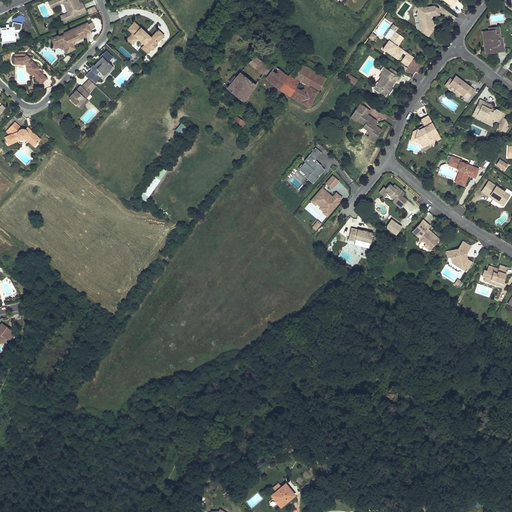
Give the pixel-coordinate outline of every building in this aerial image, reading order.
[(78,0),(54,0),(57,6),(64,3),(68,13),(61,17),(64,22),(86,12),(82,3),(80,4),(78,0)] [(418,13),(416,15),(421,18),(421,22),(424,25),(420,30),(428,36),(433,29),(432,29),(435,26),(432,24),(432,20),(430,20),(430,16),(432,16),(439,15),(439,9),(435,7),(427,8),(426,7),(425,4),(418,5),(419,8),(418,9),(418,13)] [(133,33),(127,39),(133,44),(138,39),(145,45),(142,48),(148,54),(151,50),(157,44),(164,36),(158,31),(152,37),(148,33),(146,35),(144,33),(146,32),(141,28),(135,22),(128,29),(133,33)] [(7,30),(7,29),(2,29),(0,28),(0,34),(2,35),(4,44),(16,42),(15,32),(21,34),(23,25),(14,23),(13,28),(9,28),(10,30),(7,30)] [(54,38),(51,40),(54,47),(59,45),(66,48),(68,53),(75,49),(73,46),(75,41),(86,37),(84,34),(91,31),(87,23),(69,32),(63,39),(54,38)] [(498,26),(488,28),(489,32),(494,31),(494,35),(497,34),(498,39),(501,39),(498,26)] [(485,47),(486,54),(494,52),(494,50),(497,49),(497,52),(505,51),(503,43),(502,39),(501,39),(498,39),(497,34),(494,35),(494,31),(489,32),(487,32),(488,36),(485,36),(486,47),(485,47)] [(395,32),(383,49),(398,60),(402,53),(396,49),(397,47),(396,45),(402,37),(395,32)] [(371,33),(368,38),(373,41),(376,36),(371,33)] [(276,37),(268,46),(271,49),(278,40),(276,37)] [(59,45),(54,47),(55,49),(59,48),(64,50),(66,54),(68,53),(66,48),(59,45)] [(268,46),(260,56),(263,59),(266,55),(267,56),(269,53),(268,52),(271,49),(268,46)] [(91,70),(85,77),(89,80),(94,85),(103,75),(104,76),(112,67),(108,63),(113,58),(106,52),(101,57),(102,58),(94,66),(93,65),(90,69),(91,70)] [(30,60),(26,55),(25,56),(16,56),(16,65),(22,65),(26,65),(27,66),(31,70),(31,77),(35,77),(37,79),(35,80),(41,86),(47,80),(39,72),(41,70),(33,63),(30,64),(28,62),(30,60)] [(63,60),(66,63),(72,58),(68,55),(63,60)] [(405,55),(401,62),(408,67),(414,58),(410,55),(409,57),(405,55)] [(255,56),(249,63),(263,75),(264,74),(269,68),(261,61),(258,59),(255,56)] [(116,61),(113,58),(108,63),(112,67),(104,76),(103,75),(100,79),(102,81),(115,67),(113,65),(116,61)] [(308,61),(305,65),(316,72),(319,67),(308,61)] [(302,65),(293,79),(317,92),(325,78),(302,65)] [(267,76),(266,78),(285,93),(309,107),(317,92),(293,79),(288,76),(287,77),(274,67),(272,70),(267,76)] [(374,83),(372,85),(374,92),(375,93),(377,93),(378,92),(384,96),(386,93),(390,88),(395,81),(397,82),(401,76),(390,69),(388,71),(383,67),(379,71),(381,73),(384,74),(381,78),(377,84),(376,82),(374,83)] [(231,85),(227,89),(243,102),(256,85),(243,75),(244,73),(242,72),(237,78),(231,85)] [(347,73),(343,78),(355,85),(357,80),(347,73)] [(453,81),(449,85),(458,91),(464,96),(463,97),(467,101),(474,92),(470,88),(471,87),(456,76),(453,81)] [(450,79),(445,85),(456,94),(458,91),(449,85),(453,81),(450,79)] [(94,85),(89,80),(85,85),(91,91),(95,86),(94,85)] [(80,87),(69,99),(77,107),(85,99),(89,95),(88,94),(91,91),(85,85),(82,88),(80,87)] [(85,99),(77,107),(80,110),(88,102),(85,99)] [(505,114),(497,110),(496,113),(491,110),(491,109),(488,107),(489,105),(480,100),(474,113),(487,120),(486,123),(492,125),(493,122),(496,121),(501,123),(496,133),(503,136),(508,128),(507,128),(508,126),(506,122),(504,121),(504,120),(504,119),(503,119),(505,114)] [(363,112),(357,120),(364,126),(363,127),(368,131),(371,133),(370,134),(376,139),(382,130),(376,126),(376,125),(374,123),(376,121),(367,115),(363,112)] [(474,113),(472,116),(486,123),(487,120),(474,113)] [(441,139),(428,115),(420,119),(423,125),(416,128),(417,129),(413,131),(410,141),(419,144),(421,149),(428,145),(433,147),(435,142),(441,139)] [(237,117),(232,123),(241,129),(245,123),(237,117)] [(462,122),(460,128),(467,131),(470,126),(462,122)] [(29,134),(26,131),(25,130),(24,130),(23,130),(22,130),(15,123),(9,130),(14,135),(10,137),(5,139),(9,146),(17,143),(21,141),(22,142),(23,142),(24,142),(25,142),(26,141),(27,141),(27,140),(28,138),(34,145),(36,146),(41,141),(36,135),(35,136),(30,132),(29,134)] [(36,135),(29,128),(26,131),(29,134),(30,132),(35,136),(36,135)] [(368,131),(365,136),(374,142),(376,139),(370,134),(371,133),(368,131)] [(374,145),(366,157),(369,159),(372,156),(371,155),(373,152),(375,149),(374,149),(376,146),(374,145)] [(316,147),(305,161),(306,162),(303,165),(300,169),(306,174),(305,176),(314,183),(321,175),(320,175),(322,173),(326,169),(322,166),(322,165),(319,162),(318,163),(315,161),(316,160),(322,153),(316,147)] [(452,157),(449,164),(458,167),(458,170),(460,171),(456,182),(464,186),(468,176),(475,179),(479,169),(461,162),(461,160),(452,157)] [(508,166),(499,160),(496,165),(504,171),(508,166)] [(163,169),(145,190),(150,193),(167,173),(163,169)] [(339,181),(333,176),(326,184),(332,189),(339,181)] [(510,195),(488,181),(481,192),(489,197),(490,195),(504,204),(510,195)] [(383,187),(379,192),(384,197),(387,194),(388,192),(391,194),(389,197),(394,200),(392,202),(400,209),(406,201),(402,197),(399,194),(401,191),(394,185),(393,187),(390,185),(386,189),(383,187)] [(322,188),(311,202),(315,205),(317,204),(321,207),(322,206),(326,209),(323,213),(327,216),(339,202),(338,202),(333,197),(330,195),(329,196),(327,195),(328,193),(322,188)] [(341,199),(335,194),(333,197),(338,202),(341,199)] [(504,204),(490,195),(489,197),(503,206),(504,204)] [(406,201),(400,209),(401,210),(408,202),(406,201)] [(402,227),(391,220),(386,227),(396,235),(402,227)] [(423,220),(413,232),(419,238),(419,242),(423,242),(426,245),(424,246),(428,251),(437,241),(432,237),(434,235),(428,229),(430,226),(423,220)] [(351,229),(349,240),(355,242),(356,240),(370,243),(373,233),(358,230),(351,229)] [(355,242),(355,245),(369,248),(370,243),(356,240),(355,242)] [(446,252),(448,259),(450,258),(452,263),(458,267),(464,265),(468,268),(472,262),(464,258),(462,258),(461,256),(466,255),(470,247),(463,242),(458,250),(446,252)] [(484,270),(482,276),(485,277),(492,280),(491,284),(501,288),(502,285),(503,285),(507,274),(506,274),(498,271),(497,273),(494,272),(495,268),(488,266),(486,271),(484,270)] [(498,269),(498,271),(506,274),(508,268),(499,266),(498,269)] [(2,323),(1,325),(11,333),(10,334),(10,339),(15,333),(2,323)] [(0,341),(7,341),(7,340),(11,339),(10,339),(10,334),(11,333),(1,325),(0,325),(0,341)] [(285,484),(272,495),(280,506),(294,495),(285,484)]
